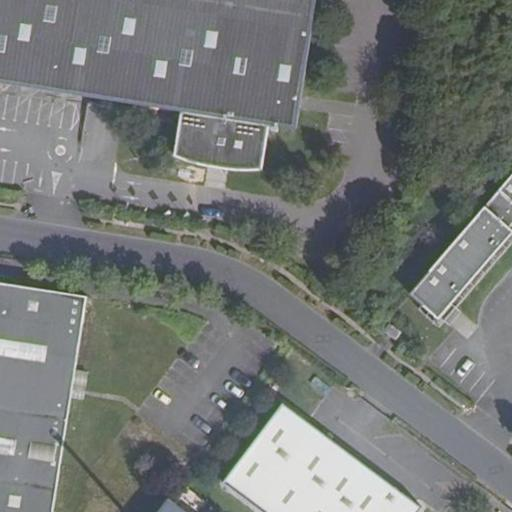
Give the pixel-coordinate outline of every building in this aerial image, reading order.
[(278,123),(304,128),(324,0),(0,0),(0,80),(189,110),(182,156),(188,158),(211,163),(227,165),(234,167),(256,168),(272,168),(278,123)] [(511,175),(499,190),(511,201),(511,175)] [(511,224),(511,201),(499,190),(410,294),(439,319),(511,234),(511,230),(509,228),(511,224)] [(0,511),(61,511),(95,299),(0,284),(0,511)] [(389,323),(383,331),(396,340),(401,332),(389,323)] [(293,402),(233,482),(272,511),(428,511),(432,507),(293,402)] [(196,511),(179,498),(168,511),(196,511)]
